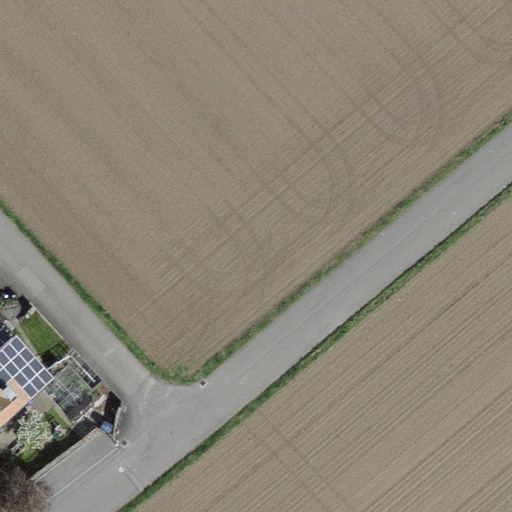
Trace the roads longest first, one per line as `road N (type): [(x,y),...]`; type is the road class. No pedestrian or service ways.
road 1 (unclassified): [(178,428),(511,151)]
road 2 (residential): [(178,428),(0,233)]
road 3 (unclassified): [(72,511),(178,428)]
